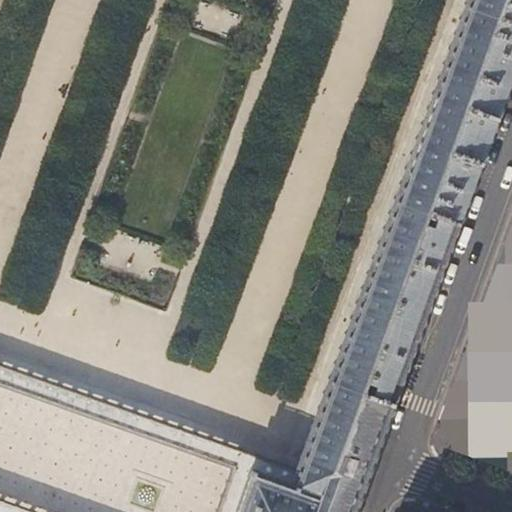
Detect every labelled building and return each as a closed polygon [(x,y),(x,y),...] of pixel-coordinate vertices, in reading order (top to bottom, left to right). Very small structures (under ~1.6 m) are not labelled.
[(511,0),(467,0),(465,7),(474,10),(511,24),(511,0)] [(465,7),(432,97),(441,100),(494,119),(511,74),(511,70),(511,24),(474,10),(465,7)] [(432,97),(416,143),(425,146),(478,164),(486,141),(494,119),(441,100),(432,97)] [(416,143),(394,203),(403,206),(455,225),(467,195),(478,164),(425,146),(416,143)] [(352,318),(329,382),(337,385),(390,405),(402,372),(414,341),(427,304),(437,277),(448,247),(455,225),(403,206),(394,203),(375,255),(352,318)] [(511,243),(447,421),(458,444),(482,452),(511,463),(511,243)] [(350,511),(369,464),(315,445),(307,442),(297,470),(244,451),(231,446),(0,364),(0,511),(350,511)] [(329,382),(307,442),(315,445),(369,464),(379,434),(390,405),(337,385),(329,382)]
